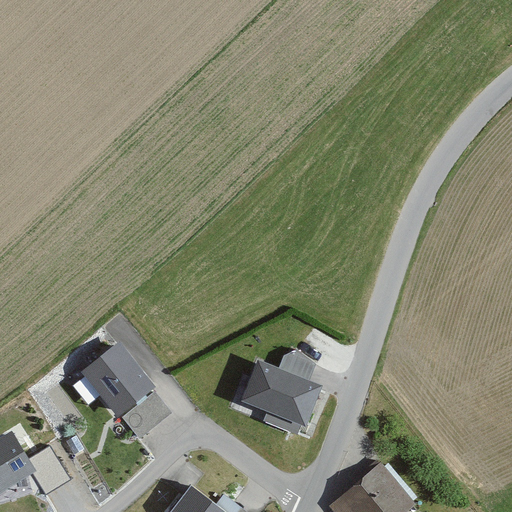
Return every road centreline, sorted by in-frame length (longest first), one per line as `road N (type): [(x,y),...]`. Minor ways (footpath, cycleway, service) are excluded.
road 1 (tertiary): [(311,504),(365,372),(418,202),(470,122),(511,81)]
road 2 (residential): [(102,511),(170,457),(203,442),(311,504)]
